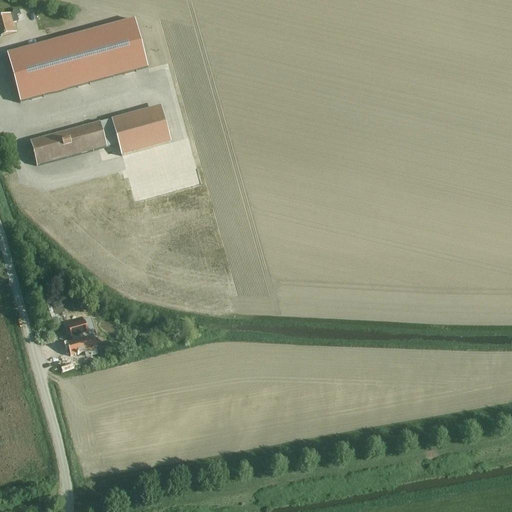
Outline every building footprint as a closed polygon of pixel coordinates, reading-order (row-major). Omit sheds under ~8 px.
[(17,16),(19,16),(18,10),(12,12),(13,15),(0,18),(0,35),(0,37),(16,32),(13,24),(18,22),(17,16)] [(135,20),(6,55),(20,104),(148,69),(135,20)] [(164,102),(113,113),(122,150),(172,139),(164,102)] [(111,121),(99,124),(106,148),(117,145),(111,121)] [(36,167),(106,148),(99,124),(29,143),(36,167)] [(100,356),(108,354),(106,347),(99,349),(97,342),(99,341),(98,337),(66,345),(70,357),(84,353),(89,351),(91,358),(92,363),(102,361),(100,356)] [(135,345),(125,348),(127,355),(137,352),(135,345)]
